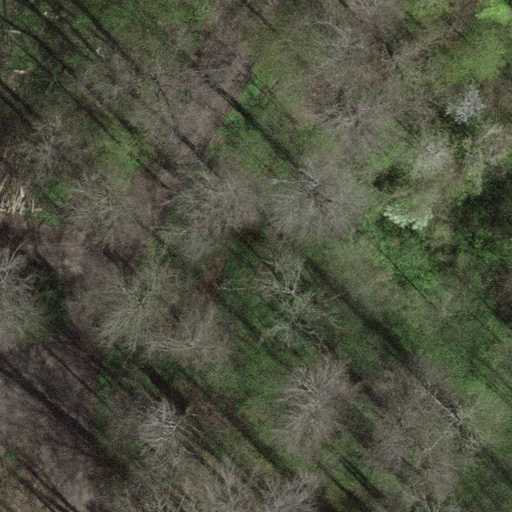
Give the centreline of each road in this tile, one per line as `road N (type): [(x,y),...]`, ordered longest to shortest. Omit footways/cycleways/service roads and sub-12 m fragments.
road 1 (track): [(0,459),(82,342),(277,0)]
road 2 (track): [(82,342),(83,440),(98,511)]
